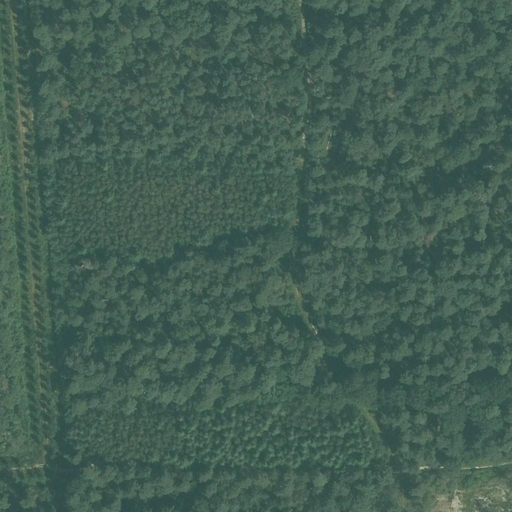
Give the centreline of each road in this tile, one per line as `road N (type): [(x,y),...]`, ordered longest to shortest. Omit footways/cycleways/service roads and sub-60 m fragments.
road 1 (track): [(411,467),(341,370),(303,290),(292,175),(302,0)]
road 2 (track): [(50,463),(18,0)]
road 3 (track): [(50,463),(411,467)]
